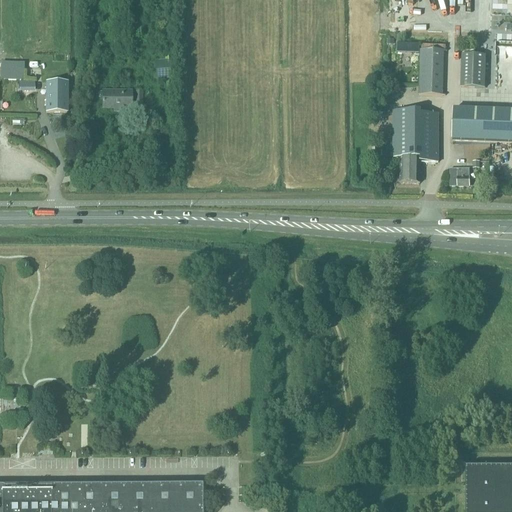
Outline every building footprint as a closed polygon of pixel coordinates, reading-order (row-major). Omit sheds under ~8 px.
[(445,96),(446,52),(419,51),(418,95),(445,96)] [(484,89),(485,57),(461,56),(460,88),(484,89)] [(1,80),(25,80),(25,62),(1,62),(1,80)] [(173,65),(154,66),(155,85),(174,84),(173,65)] [(46,83),(46,92),(46,113),(66,113),(66,83),(46,83)] [(130,113),(130,93),(96,93),(96,100),(101,100),(101,110),(120,110),(120,113),(130,113)] [(511,112),(453,110),(452,141),(511,143),(511,112)] [(399,159),(410,159),(420,159),(420,164),(437,164),(438,115),(420,115),(420,112),(393,112),(393,151),(385,151),(385,158),(399,159)] [(420,184),(420,164),(420,159),(410,159),(399,159),(399,184),(420,184)] [(450,187),(470,187),(469,175),(469,169),(457,170),(457,173),(450,173),(450,187)] [(465,511),(511,511),(511,468),(465,469),(466,489),(465,511)] [(0,511),(202,511),(202,492),(202,487),(2,488),(0,487),(0,511)]
